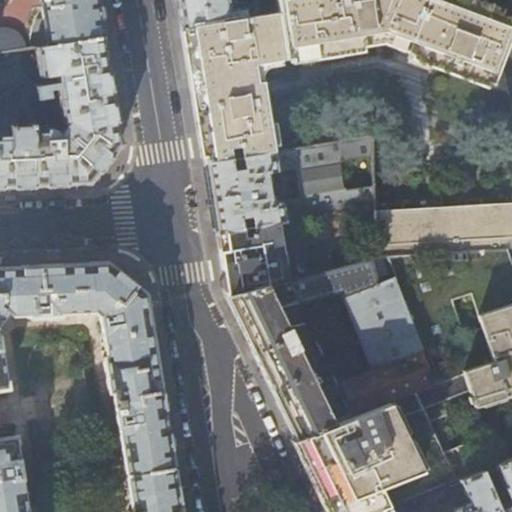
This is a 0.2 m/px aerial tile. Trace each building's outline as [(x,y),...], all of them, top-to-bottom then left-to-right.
[(102,36),(95,0),(39,0),(47,44),(102,36)] [(231,18),(254,14),(253,7),(252,0),(177,0),(178,2),(179,11),(182,26),(207,22),(208,21),(230,18),(231,18)] [(256,17),(254,14),(231,18),(230,18),(208,21),(207,22),(182,26),(204,162),(271,151),(261,83),(255,83),(253,64),(380,45),(489,84),(499,57),(511,62),(511,19),(462,0),(272,0),(275,14),(256,17)] [(18,37),(12,33),(0,31),(0,51),(23,48),(18,37)] [(0,185),(88,182),(119,143),(102,36),(47,44),(33,47),(37,73),(53,71),(61,118),(53,129),(34,129),(33,123),(29,123),(29,126),(13,127),(12,123),(7,123),(7,116),(0,116),(0,185)] [(48,94),(46,81),(34,83),(36,95),(48,94)] [(342,189),(337,165),(342,160),(371,156),(371,137),(271,151),(204,162),(215,231),(372,206),(372,187),(347,191),(342,189)] [(511,246),(511,196),(373,217),(373,255),(386,255),(511,246)] [(373,217),(372,206),(215,231),(226,298),(287,280),(373,255),(373,217)] [(511,246),(386,255),(435,381),(352,414),(294,438),(330,511),(377,511),(388,508),(403,502),(421,495),(439,488),(457,480),(479,471),(493,466),(511,458),(511,246)] [(386,255),(373,255),(287,280),(296,298),(340,287),(340,288),(370,367),(336,381),(352,414),(435,381),(386,255)] [(179,511),(162,413),(154,363),(152,349),(153,347),(144,293),(106,262),(53,264),(0,266),(0,387),(4,386),(0,356),(0,317),(6,311),(10,314),(46,313),(47,318),(56,318),(56,313),(58,312),(92,311),(99,317),(106,355),(105,357),(102,358),(102,360),(104,372),(108,393),(112,393),(117,422),(131,510),(131,511),(129,511),(179,511)] [(306,320),(286,324),(277,303),(296,298),(287,280),(226,298),(294,438),(352,414),(336,381),(306,320)] [(13,437),(10,437),(0,438),(0,511),(25,511),(14,439),(13,437)] [(511,511),(511,458),(493,466),(508,502),(496,507),(497,511),(511,511)] [(457,480),(467,504),(448,511),(497,511),(496,507),(488,490),(486,485),(479,471),(457,480)] [(443,497),(439,488),(421,495),(424,504),(443,497)] [(406,511),(403,502),(388,508),(389,511),(406,511)]
